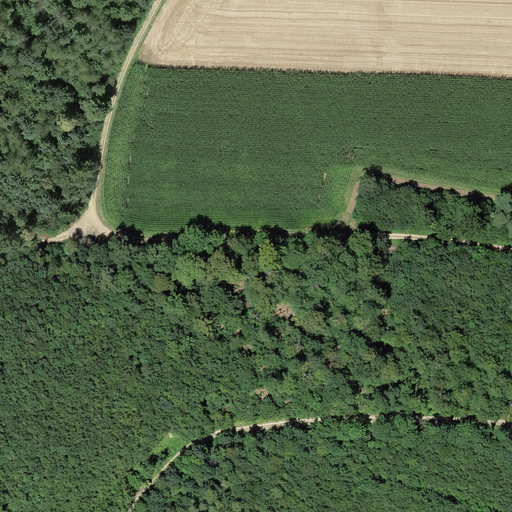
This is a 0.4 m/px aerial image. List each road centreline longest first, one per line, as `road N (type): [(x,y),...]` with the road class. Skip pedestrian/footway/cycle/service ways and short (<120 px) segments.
road 1 (track): [(500,511),(184,426),(110,483),(64,493),(0,492)]
road 2 (track): [(511,249),(360,227),(85,245)]
road 3 (track): [(126,511),(147,482),(213,435),(342,420),(511,422)]
road 4 (track): [(170,0),(115,100),(85,245)]
